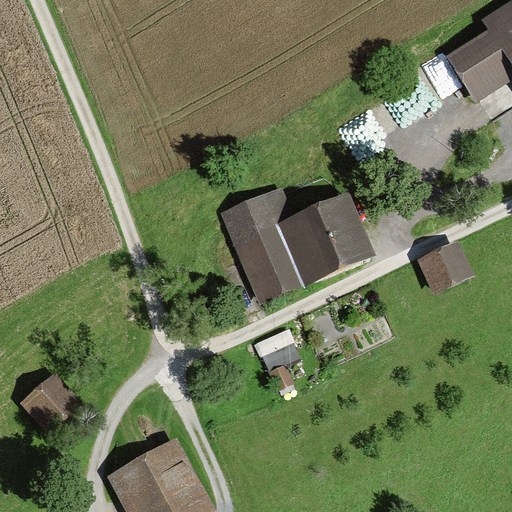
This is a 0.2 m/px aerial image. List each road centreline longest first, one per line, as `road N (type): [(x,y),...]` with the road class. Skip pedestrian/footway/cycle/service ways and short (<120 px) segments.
road 1 (track): [(38,0),(171,338),(184,352)]
road 2 (track): [(184,352),(200,353),(511,211)]
road 3 (track): [(102,504),(101,460),(128,398),(184,352)]
road 4 (track): [(184,352),(242,511)]
